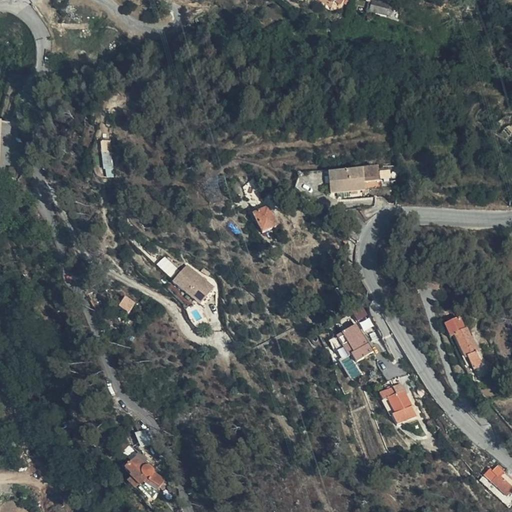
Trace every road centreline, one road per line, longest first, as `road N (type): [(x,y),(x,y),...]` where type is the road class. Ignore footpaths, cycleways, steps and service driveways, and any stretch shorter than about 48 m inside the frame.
road 1 (unclassified): [(193,511),(178,469),(110,391),(76,316),(39,185),(43,42),(20,9),(0,7)]
road 2 (tertiary): [(511,218),(398,216),(370,239),(369,258),(395,323),(430,378),(511,460)]
